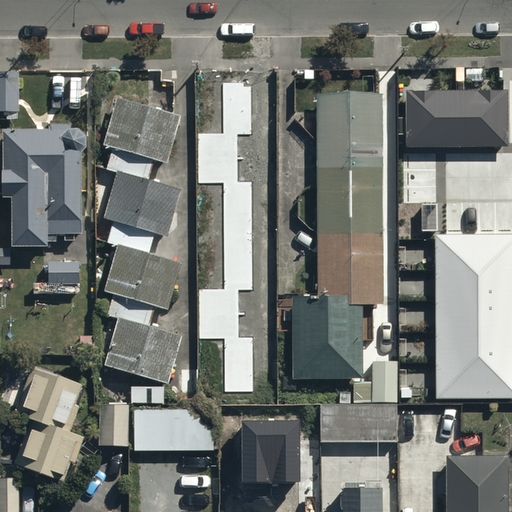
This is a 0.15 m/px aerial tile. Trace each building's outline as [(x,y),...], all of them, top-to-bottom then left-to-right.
[(18,73),(0,72),(0,110),(17,111),(18,73)] [(224,134),(199,134),(199,182),(225,182),(225,289),(200,289),(200,338),(225,338),(226,392),(253,392),(253,338),(239,338),(239,290),(253,290),(253,182),(237,182),(237,134),(253,134),(253,83),(224,83),(224,134)] [(406,93),(407,144),(505,143),(504,92),(406,93)] [(381,95),(321,95),(322,300),(382,299),(381,95)] [(102,365),(165,386),(182,337),(150,325),(155,309),(167,313),(183,266),(148,254),(156,233),(166,237),(182,191),(148,179),(156,158),(168,162),(183,118),(120,97),(103,144),(115,148),(108,169),(119,173),(103,217),(116,221),(108,244),(120,248),(104,293),(114,296),(107,316),(118,319),(102,365)] [(51,131),(3,131),(3,172),(2,172),(2,200),(13,200),(13,249),(47,249),(47,235),(80,235),(80,155),(85,155),(85,132),(71,132),(71,125),(51,125),(51,131)] [(511,238),(436,240),(437,399),(511,398),(511,238)] [(79,268),(50,268),(50,288),(34,288),(34,298),(79,298),(79,268)] [(311,298),(293,298),(294,381),(364,380),(363,308),(351,308),(351,301),(311,301),(311,298)] [(33,369),(15,414),(31,420),(13,465),(64,485),(84,437),(69,432),(79,408),(75,406),(82,389),(33,369)] [(108,408),(128,407),(163,409),(164,392),(128,391),(128,386),(108,386),(108,408)] [(320,407),(320,443),(397,443),(397,407),(320,407)] [(130,409),(100,410),(100,450),(131,450),(130,409)] [(136,411),(136,450),(218,450),(217,410),(136,411)] [(243,421),(243,482),(300,482),(300,421),(243,421)] [(445,460),(445,511),(511,511),(511,460),(445,460)] [(0,511),(19,511),(19,482),(0,481),(0,511)] [(383,511),(383,491),(343,491),(343,511),(383,511)]
